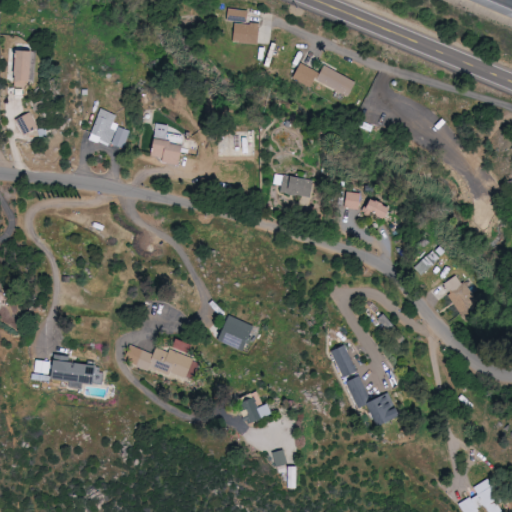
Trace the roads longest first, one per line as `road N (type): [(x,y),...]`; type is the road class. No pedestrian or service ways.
road 1 (residential): [(0,172),(222,209),(371,256),(465,354),(511,374)]
road 2 (secondary): [(313,0),(511,81)]
